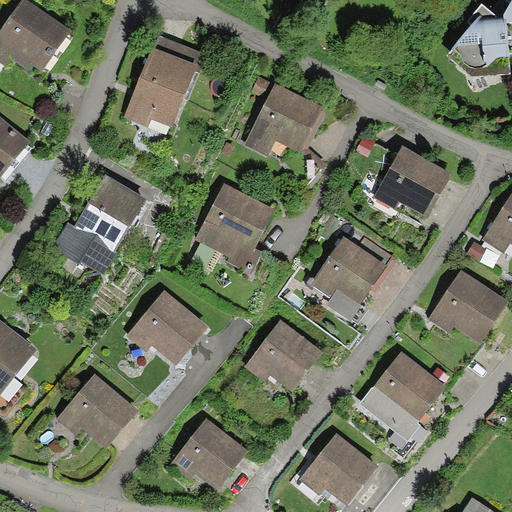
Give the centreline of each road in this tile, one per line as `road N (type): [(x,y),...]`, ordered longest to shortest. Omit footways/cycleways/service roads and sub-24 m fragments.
road 1 (residential): [(244,511),(431,265),(496,157)]
road 2 (residential): [(496,157),(199,0)]
road 3 (residential): [(0,263),(41,209),(143,0)]
road 4 (residential): [(511,371),(390,511)]
